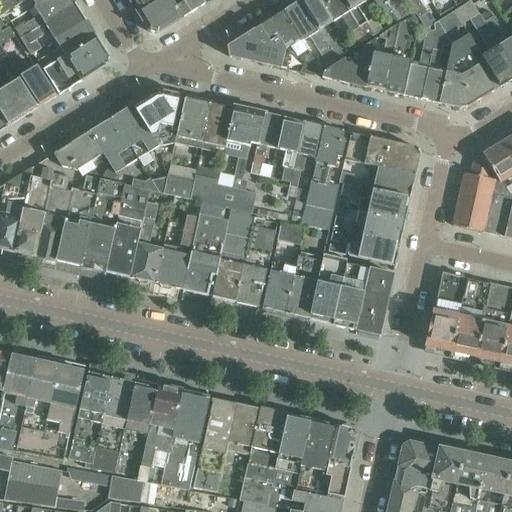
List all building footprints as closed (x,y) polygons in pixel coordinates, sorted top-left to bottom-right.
[(32,0),(36,6),(45,0),(8,0),(0,5),(0,17),(28,0),(32,0)] [(31,32),(75,5),(72,0),(45,0),(36,6),(34,7),(40,15),(25,24),(24,21),(13,28),(20,39),(31,32)] [(129,0),(136,12),(156,0),(129,0)] [(150,33),(157,35),(204,5),(201,0),(156,0),(136,12),(150,33)] [(303,0),(300,2),(336,60),(343,55),(326,26),(332,22),(318,0),(303,0)] [(358,28),(340,0),(318,0),(332,22),(340,17),(353,39),(346,44),(348,47),(353,49),(358,45),(358,44),(365,40),(358,28)] [(364,2),(362,0),(340,0),(358,28),(365,40),(381,30),(374,18),(366,23),(357,7),(364,2)] [(390,8),(384,0),(362,0),(364,2),(367,0),(373,0),(382,13),(389,26),(398,21),(390,8)] [(384,0),(390,8),(398,21),(404,16),(396,4),(398,3),(396,0),(384,0)] [(406,0),(418,18),(427,13),(418,0),(406,0)] [(283,12),(284,12),(301,39),(302,41),(309,37),(328,65),(336,60),(300,2),(299,2),(287,10),(287,9),(283,12)] [(55,39),(85,20),(75,5),(31,32),(20,39),(30,55),(41,48),(36,40),(50,31),(55,39)] [(511,38),(507,41),(489,11),(480,16),(491,34),(511,68),(511,38)] [(278,37),(285,48),(301,39),(284,12),(260,27),(269,42),(278,37)] [(511,79),(511,68),(491,34),(480,16),(478,14),(468,20),(489,51),(481,56),(500,87),(511,81),(511,80),(511,79)] [(65,56),(96,37),(85,20),(55,39),(65,56)] [(390,93),(403,96),(411,61),(401,59),(407,35),(402,21),(399,23),(384,92),(390,93)] [(427,101),(439,104),(446,69),(437,67),(442,45),(451,47),(451,45),(437,22),(433,24),(434,38),(432,49),(420,100),(425,101),(427,101)] [(374,53),(373,55),(366,88),(379,91),(384,92),(399,23),(378,36),(379,38),(387,40),(384,55),(374,53)] [(260,27),(227,47),(229,57),(281,69),(285,48),(278,37),(269,42),(260,27)] [(9,28),(0,33),(0,43),(0,44),(14,36),(9,28)] [(465,108),(493,91),(477,66),(460,76),(450,74),(452,64),(477,49),(468,36),(451,46),(446,69),(439,104),(460,109),(465,108)] [(59,95),(107,65),(109,58),(96,37),(65,56),(73,68),(65,73),(67,78),(64,80),(53,63),(43,69),(59,95)] [(411,61),(403,96),(415,98),(415,99),(420,100),(432,49),(434,38),(426,37),(420,64),(411,61)] [(366,88),(373,55),(374,53),(377,38),(357,50),(360,52),(358,62),(345,59),(323,72),(322,78),(366,88)] [(39,107),(56,97),(37,67),(29,72),(18,54),(10,59),(39,107)] [(299,58),(302,62),(314,70),(318,68),(310,54),(299,58)] [(39,107),(10,59),(1,64),(13,82),(4,88),(23,118),(39,107)] [(302,62),(300,73),(313,76),(314,70),(302,62)] [(23,118),(4,88),(0,90),(0,118),(6,128),(23,118)] [(155,92),(133,105),(151,134),(164,126),(178,128),(185,99),(179,97),(180,94),(163,91),(155,92)] [(185,98),(185,99),(178,128),(176,135),(175,143),(197,148),(201,148),(203,141),(211,104),(197,101),(198,98),(188,96),(187,99),(185,98)] [(225,146),(227,141),(234,109),(232,109),(230,105),(224,104),(221,107),(211,104),(203,141),(201,148),(224,154),(225,146)] [(133,105),(108,121),(117,136),(124,131),(133,146),(142,141),(149,152),(158,146),(151,134),(133,105)] [(242,180),(247,157),(258,112),(234,106),(234,109),(227,141),(240,144),(230,188),(244,191),(247,181),(242,180)] [(278,148),(284,118),(264,113),(255,154),(265,156),(268,146),(278,148)] [(294,163),(304,122),(284,118),(278,148),(287,150),(281,181),(289,183),(294,163)] [(108,121),(90,132),(104,154),(116,173),(126,167),(118,155),(133,146),(124,131),(117,136),(108,121)] [(316,157),(323,127),(304,122),(294,163),(289,183),(289,186),(297,188),(300,171),(303,172),(306,155),(316,157)] [(341,158),(347,132),(323,126),(323,127),(316,157),(309,191),(303,212),(303,213),(301,223),(300,225),(329,231),(339,186),(327,184),(331,168),(335,168),(337,157),(341,158)] [(78,171),(104,154),(90,132),(54,155),(62,168),(78,171)] [(415,176),(420,154),(415,148),(350,133),(344,160),(370,166),(415,176)] [(501,181),(511,174),(511,146),(508,140),(483,155),(484,158),(473,165),(471,175),(464,174),(453,226),(506,238),(511,209),(511,197),(509,194),(501,181)] [(50,187),(53,173),(53,171),(47,160),(31,170),(12,252),(34,256),(50,187)] [(189,200),(196,170),(189,169),(191,161),(187,161),(185,168),(169,164),(166,178),(163,194),(189,200)] [(253,163),(250,174),(259,176),(261,165),(253,163)] [(415,176),(370,166),(368,175),(363,174),(361,185),(410,196),(415,176)] [(197,167),(196,170),(189,200),(212,205),(216,185),(219,172),(197,167)] [(5,185),(0,210),(0,248),(12,252),(31,170),(5,185)] [(53,173),(50,187),(34,256),(41,258),(44,261),(51,263),(55,261),(56,261),(72,189),(71,189),(71,192),(66,191),(69,177),(53,173)] [(338,183),(342,184),(350,185),(352,176),(341,173),(338,183)] [(72,189),(56,261),(80,266),(95,200),(96,200),(100,180),(85,177),(82,192),(72,189)] [(166,178),(151,180),(159,193),(163,194),(166,178)] [(144,183),(143,190),(148,191),(153,192),(159,193),(151,180),(150,179),(144,183)] [(124,186),(100,180),(96,200),(95,200),(80,266),(105,272),(124,186)] [(348,197),(350,185),(342,184),(340,195),(348,197)] [(212,205),(230,209),(251,214),(286,222),(287,216),(252,208),(255,194),(244,191),(230,188),(216,185),(212,205)] [(410,196),(361,185),(358,196),(363,197),(360,210),(405,220),(410,196)] [(130,277),(142,217),(148,191),(143,190),(136,189),(124,186),(105,272),(130,277)] [(289,186),(287,196),(295,198),(297,188),(289,186)] [(293,209),(303,212),(309,191),(297,188),(295,198),(293,209)] [(150,204),(153,192),(148,191),(142,217),(130,277),(136,279),(136,278),(138,279),(140,282),(145,283),(148,281),(151,282),(158,246),(148,244),(157,205),(150,204)] [(212,297),(236,302),(246,257),(255,219),(250,218),(251,214),(230,209),(227,221),(220,259),(216,277),(212,297)] [(405,220),(360,210),(357,222),(352,221),(350,232),(400,243),(405,220)] [(290,221),(301,223),(303,213),(292,211),(290,221)] [(174,288),(183,290),(191,251),(198,218),(187,215),(178,252),(161,249),(154,282),(162,285),(164,288),(169,289),(173,287),(174,287),(174,288)] [(198,218),(191,251),(183,290),(207,296),(211,276),(216,277),(220,259),(227,221),(199,215),(198,218)] [(335,217),(332,229),(341,231),(344,219),(335,217)] [(274,232),(261,229),(263,221),(255,219),(246,257),(236,302),(259,307),(274,232)] [(304,229),(280,224),(276,241),(300,246),(304,229)] [(339,243),(341,231),(332,229),(330,241),(339,243)] [(349,256),(394,267),(400,243),(350,232),(347,243),(352,244),(349,256)] [(298,257),(295,269),(285,314),(309,319),(319,274),(321,262),(304,258),(305,254),(300,253),(299,257),(298,257)] [(319,274),(309,319),(332,324),(342,279),(345,264),(346,260),(322,254),(321,262),(319,274)] [(285,314),(295,269),(273,263),(262,308),(271,310),(270,313),(285,316),(285,314)] [(342,279),(332,324),(356,329),(369,269),(345,264),(342,279)] [(356,329),(379,335),(392,274),(369,269),(356,329)] [(450,352),(466,279),(441,273),(433,311),(433,312),(425,347),(427,347),(450,352)] [(475,357),(490,284),(466,279),(450,352),(475,357)] [(499,363),(511,304),(511,289),(490,284),(475,357),(499,363)] [(511,365),(511,304),(499,363),(511,365)] [(0,450),(15,454),(36,359),(11,353),(10,357),(0,403),(1,403),(0,406),(0,450)] [(0,402),(0,403),(10,357),(0,354),(0,353),(0,402)] [(36,359),(15,454),(39,459),(60,364),(36,359)] [(60,364),(39,459),(63,465),(85,369),(60,364)] [(92,468),(92,469),(113,375),(89,370),(69,459),(86,463),(85,467),(92,469),(92,468)] [(119,459),(123,442),(137,380),(113,375),(92,469),(116,474),(119,459)] [(126,452),(144,456),(160,386),(137,380),(123,442),(128,443),(126,452)] [(156,485),(163,487),(185,392),(160,386),(144,456),(138,482),(142,483),(156,485)] [(188,492),(210,397),(185,392),(163,487),(188,492)] [(237,403),(214,398),(198,469),(193,488),(217,493),(221,474),(227,451),(237,403)] [(237,403),(227,451),(250,456),(260,408),(237,403)] [(260,408),(250,456),(244,479),(252,481),(249,491),(242,490),(239,502),(244,502),(267,507),(270,496),(254,492),(256,482),(272,486),(274,478),(276,471),(288,415),(260,408)] [(288,415),(276,471),(299,476),(303,460),(312,420),(288,415)] [(312,420),(303,460),(315,463),(312,476),(323,478),(335,425),(312,420)] [(335,425),(323,478),(322,484),(319,493),(342,497),(350,462),(352,452),(353,452),(356,435),(352,429),(339,426),(335,425)] [(437,448),(408,442),(402,446),(397,468),(398,468),(395,482),(394,482),(386,511),(424,511),(429,490),(439,448),(437,447),(437,448)] [(424,511),(449,511),(451,505),(463,453),(439,448),(429,490),(424,511)] [(451,505),(449,511),(475,511),(478,501),(488,458),(463,453),(451,505)] [(0,470),(9,472),(11,462),(12,462),(12,458),(0,455),(0,470)] [(478,501),(475,511),(499,511),(511,463),(488,458),(478,501)] [(119,459),(116,474),(133,477),(136,463),(119,459)] [(45,491),(57,493),(61,471),(12,462),(11,462),(9,472),(7,484),(33,489),(45,491)] [(511,511),(511,463),(499,511),(511,511)] [(139,504),(139,503),(142,483),(138,482),(110,478),(107,499),(139,504)] [(156,485),(142,483),(139,503),(153,505),(154,499),(156,485)] [(33,489),(7,484),(4,501),(31,505),(33,489)] [(270,496),(267,507),(275,508),(277,508),(278,501),(280,490),(272,488),(271,488),(270,496)] [(45,491),(33,489),(31,505),(43,506),(45,491)] [(45,491),(43,506),(55,508),(56,498),(57,493),(45,491)] [(304,505),(302,511),(339,511),(340,506),(341,506),(342,501),(285,491),(282,501),(304,505)] [(274,511),(275,508),(267,507),(244,502),(243,505),(242,511),(274,511)] [(109,511),(111,503),(98,511),(109,511)] [(119,511),(121,504),(111,503),(109,511),(119,511)]
